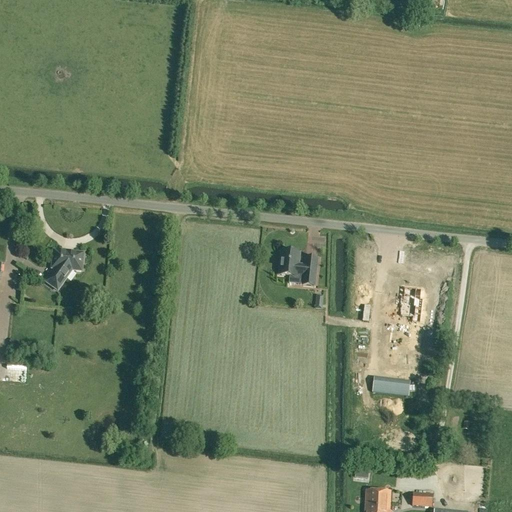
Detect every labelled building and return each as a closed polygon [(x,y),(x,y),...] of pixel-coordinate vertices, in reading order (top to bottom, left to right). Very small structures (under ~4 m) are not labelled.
[(393,0),(392,10),(419,11),(419,0),(393,0)] [(435,256),(435,247),(418,247),(417,255),(435,256)] [(304,268),(298,267),(299,254),(295,254),(295,251),(286,250),(286,253),(281,252),(279,276),(297,278),(297,276),(303,276),(302,286),(314,287),(316,268),(305,266),(304,268)] [(76,272),(75,273),(80,273),(83,271),(83,266),(82,266),(83,255),(54,252),(52,268),(53,268),(55,270),(45,283),(58,292),(66,280),(64,278),(69,271),(76,272)] [(387,255),(387,263),(402,264),(402,256),(387,255)] [(437,265),(437,256),(416,255),(416,260),(406,259),(405,279),(413,279),(412,288),(426,289),(428,264),(437,265)] [(351,315),(368,316),(371,285),(354,284),(351,315)] [(401,308),(400,318),(412,320),(411,325),(420,326),(423,301),(420,301),(421,292),(404,290),(403,300),(401,300),(400,308),(401,308)] [(368,325),(350,325),(350,356),(368,356),(368,325)] [(428,371),(431,342),(382,338),(379,366),(428,371)] [(18,349),(19,340),(10,339),(9,348),(18,349)] [(410,383),(373,379),(372,393),(408,397),(410,383)] [(367,511),(389,511),(390,493),(366,491),(366,508),(368,508),(367,511)] [(412,507),(432,508),(433,495),(413,494),(412,507)]
